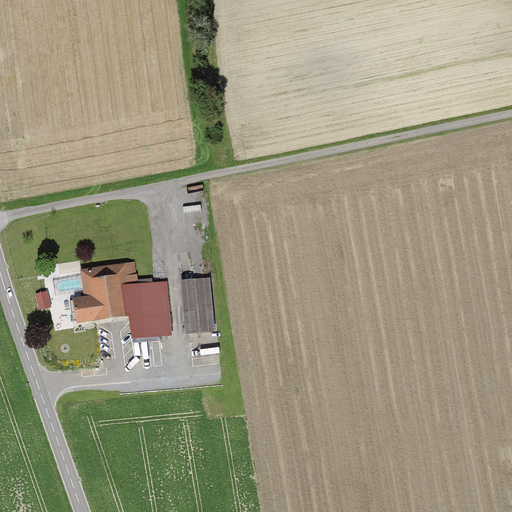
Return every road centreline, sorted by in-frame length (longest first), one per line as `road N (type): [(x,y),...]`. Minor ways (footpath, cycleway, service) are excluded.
road 1 (track): [(0,219),(511,113)]
road 2 (tertiary): [(0,270),(83,511)]
